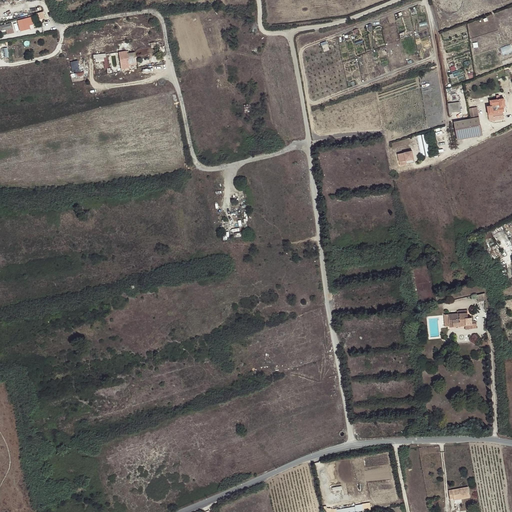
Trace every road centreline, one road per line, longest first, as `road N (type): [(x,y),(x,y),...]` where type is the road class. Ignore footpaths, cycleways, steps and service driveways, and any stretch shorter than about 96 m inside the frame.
road 1 (unclassified): [(43,29),(148,10),(162,19),(200,166),(309,142)]
road 2 (unclassified): [(309,142),(352,444)]
road 3 (unclassified): [(352,444),(181,511)]
road 4 (unclassified): [(511,442),(352,444)]
road 5 (unknown): [(424,0),(450,150)]
